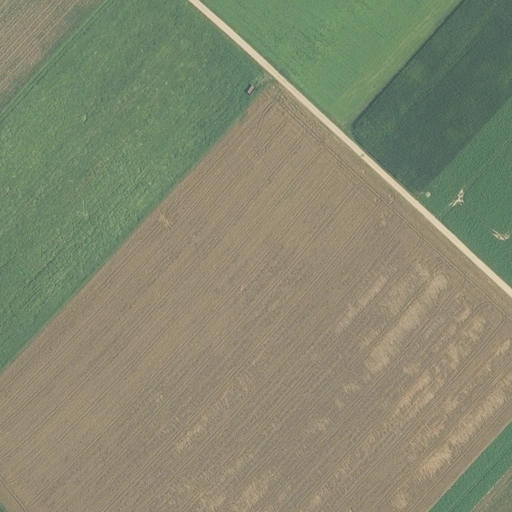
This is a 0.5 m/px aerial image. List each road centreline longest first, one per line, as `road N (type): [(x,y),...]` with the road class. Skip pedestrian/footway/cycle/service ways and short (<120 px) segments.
road 1 (track): [(511,294),(343,137)]
road 2 (track): [(343,137),(190,0)]
